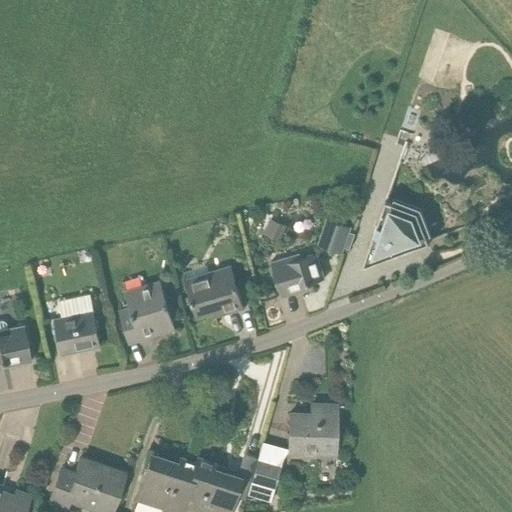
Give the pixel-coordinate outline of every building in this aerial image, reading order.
[(385,202),(361,270),(429,244),(417,213),(385,202)] [(270,219),(264,235),(280,242),(287,226),(270,219)] [(328,219),(318,246),(340,253),(350,227),(328,219)] [(348,232),(342,248),(349,251),(355,234),(350,233),(348,232)] [(316,255),(301,260),(299,254),(271,262),(281,297),(302,291),(305,285),(324,279),(316,255)] [(185,282),(196,318),(221,310),(223,315),(243,309),(232,267),(185,282)] [(128,344),(175,329),(160,282),(128,293),(133,309),(120,313),(128,344)] [(54,320),(61,355),(85,350),(88,345),(99,342),(96,311),(54,320)] [(9,366),(30,361),(24,326),(7,329),(5,324),(1,321),(0,321),(0,362),(3,362),(9,366)] [(310,414),(289,414),(288,450),(334,452),(336,405),(311,405),(310,414)] [(178,511),(195,463),(172,456),(170,461),(150,454),(136,500),(166,509),(164,511),(178,511)] [(197,458),(195,463),(178,511),(228,511),(239,478),(211,469),(213,463),(197,458)] [(108,511),(123,474),(82,459),(74,478),(58,472),(48,499),(66,507),(69,498),(106,511),(108,511)] [(280,466),(257,460),(250,483),(273,489),(280,466)] [(249,481),(239,478),(233,498),(244,501),(249,481)] [(0,511),(23,511),(30,496),(14,490),(12,496),(0,491),(0,511)]
